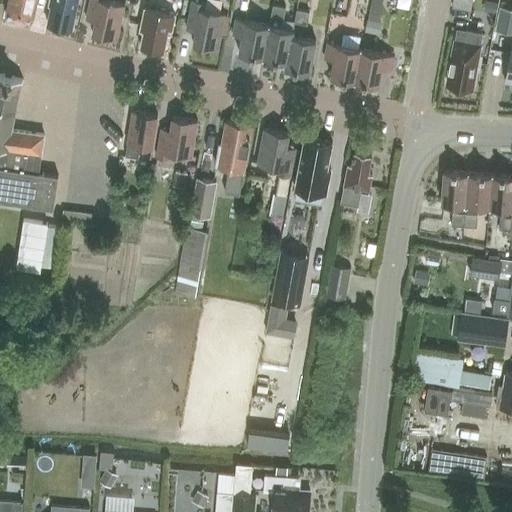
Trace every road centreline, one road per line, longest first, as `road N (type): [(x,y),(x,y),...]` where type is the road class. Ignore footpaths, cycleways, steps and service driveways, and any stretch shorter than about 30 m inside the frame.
road 1 (residential): [(416,127),(0,36)]
road 2 (tertiary): [(369,511),(390,271),(408,178),(431,146)]
road 3 (residential): [(416,127),(437,0)]
